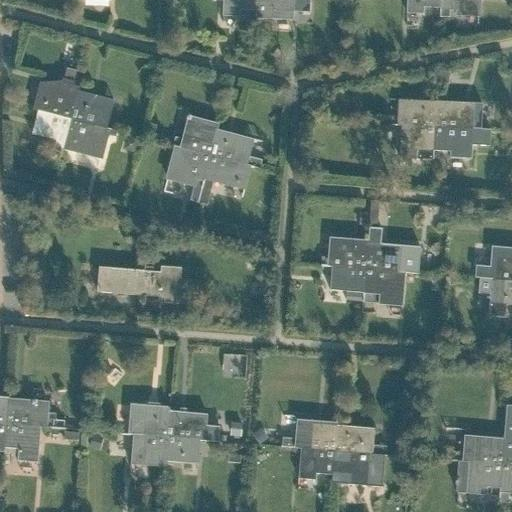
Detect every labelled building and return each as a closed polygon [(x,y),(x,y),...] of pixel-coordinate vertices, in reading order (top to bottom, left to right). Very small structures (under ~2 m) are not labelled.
[(256,18),(257,0),(221,0),(220,18),(237,18),(237,17),(254,18),(256,18)] [(257,0),(256,18),(256,19),(272,19),(272,20),(294,21),(294,13),(310,13),(310,0),(257,0)] [(441,0),(406,0),(405,15),(421,16),(438,17),(441,18),(441,0)] [(473,16),(473,0),(441,0),(441,18),(448,18),(449,10),(456,10),(456,15),(464,16),(473,16)] [(431,38),(430,50),(438,50),(439,39),(431,38)] [(67,70),(65,78),(74,80),(76,72),(67,70)] [(39,86),(33,113),(36,114),(36,113),(69,122),(76,95),(70,94),(72,86),(62,83),(60,90),(53,88),(53,89),(39,86)] [(76,95),(69,122),(105,131),(112,103),(76,94),(76,95)] [(400,126),(435,128),(436,102),(398,101),(397,117),(389,117),(389,127),(400,127),(400,126)] [(436,102),(435,128),(480,130),(481,130),(482,105),(474,104),(436,102)] [(36,114),(31,136),(54,142),(52,150),(61,152),(62,149),(69,122),(36,113),(36,114)] [(174,147),(173,149),(210,158),(217,131),(219,125),(191,118),(191,117),(187,116),(186,120),(187,120),(181,140),(175,138),(172,147),(174,147)] [(69,122),(62,149),(98,159),(104,137),(114,139),(116,134),(105,131),(69,122)] [(400,126),(400,127),(398,161),(434,163),(434,152),(435,128),(400,126)] [(435,128),(434,152),(449,152),(449,159),(470,160),(471,146),(489,147),(489,131),(480,131),(480,130),(435,128)] [(210,158),(250,169),(250,168),(260,171),(262,162),(248,158),(253,141),(217,131),(210,158)] [(125,138),(122,151),(135,154),(137,141),(125,138)] [(197,204),(201,189),(210,158),(173,149),(164,181),(193,188),(189,202),(197,204)] [(250,169),(210,158),(201,189),(197,204),(207,206),(213,183),(244,191),(250,169)] [(370,202),(369,214),(378,215),(378,203),(370,202)] [(359,214),(358,226),(368,227),(369,214),(359,214)] [(367,244),(365,270),(401,273),(401,274),(418,275),(420,248),(380,245),(381,230),(377,229),(368,229),(368,234),(367,244)] [(328,267),(331,268),(331,267),(365,270),(367,244),(330,241),(328,267)] [(138,246),(137,259),(146,260),(147,247),(138,246)] [(152,247),(150,284),(164,285),(165,276),(174,276),(174,280),(207,282),(208,263),(193,262),(194,251),(168,250),(168,248),(152,247)] [(491,272),(490,281),(511,282),(511,257),(492,256),(491,272)] [(129,296),(143,297),(145,261),(137,260),(137,274),(114,272),(114,270),(99,269),(96,293),(129,296)] [(331,268),(329,292),(346,293),(345,302),(362,303),(365,270),(331,267),(331,268)] [(365,270),(362,303),(399,306),(401,274),(401,273),(365,270)] [(511,282),(489,281),(484,280),(478,280),(477,296),(488,297),(487,318),(504,319),(505,306),(511,306),(511,318),(511,323),(511,282)] [(104,365),(96,375),(102,380),(111,371),(104,365)] [(5,426),(40,429),(63,430),(64,422),(56,421),(56,415),(48,413),(49,403),(20,401),(8,400),(5,426)] [(129,436),(165,439),(167,410),(158,409),(158,405),(152,405),(147,404),(147,408),(131,407),(129,436)] [(503,440),(500,465),(511,466),(511,408),(506,408),(503,440)] [(167,410),(165,439),(199,442),(218,444),(219,429),(206,428),(207,417),(184,415),(168,413),(169,410),(167,410)] [(281,447),(300,449),(334,452),(337,427),(337,424),(296,420),(295,439),(282,439),(281,447)] [(231,423),(229,437),(240,438),(241,424),(231,423)] [(38,444),(40,429),(5,426),(3,453),(4,453),(4,448),(18,450),(17,462),(37,464),(38,444)] [(334,452),(371,456),(371,455),(386,456),(386,448),(372,447),(374,430),(352,428),(337,427),(334,452)] [(147,466),(163,467),(165,439),(132,437),(130,466),(138,466),(147,467),(147,466)] [(458,461),(500,465),(503,440),(464,437),(462,454),(453,453),(452,460),(458,461)] [(165,439),(163,467),(164,467),(164,462),(190,464),(197,465),(199,442),(165,439)] [(334,452),(300,449),(298,480),(315,481),(315,475),(323,476),(322,487),(331,487),(332,484),(332,476),(334,452)] [(332,476),(332,484),(382,489),(385,457),(371,456),(334,452),(332,476)] [(490,495),(498,496),(500,465),(458,461),(456,478),(455,478),(454,484),(456,484),(455,490),(457,490),(457,493),(483,495),(483,487),(491,487),(490,495)] [(511,466),(500,465),(498,496),(511,497),(511,466)] [(399,474),(398,486),(407,487),(408,474),(399,474)]
